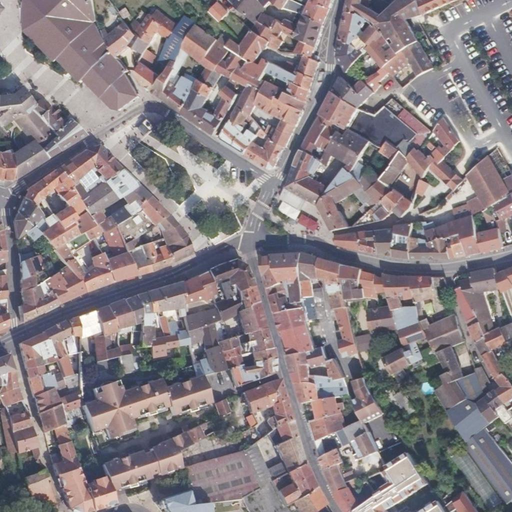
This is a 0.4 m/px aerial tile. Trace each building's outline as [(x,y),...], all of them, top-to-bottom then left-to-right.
[(139,95),(127,76),(125,72),(127,70),(108,47),(94,22),(96,20),(93,0),(25,0),(24,2),(24,29),(55,60),(57,57),(71,71),(75,68),(102,96),(108,91),(110,90),(118,98),(117,101),(113,106),(121,108),(139,95)] [(229,12),(218,0),(208,10),(219,22),(229,12)] [(259,0),(241,0),(236,7),(257,24),(260,21),(271,27),(277,19),(263,14),(266,7),(259,0)] [(323,24),(330,7),(317,2),(318,0),(259,0),(266,7),(267,6),(271,1),(279,3),(282,7),(295,11),(306,15),(323,24)] [(382,32),(397,53),(401,50),(408,61),(416,73),(418,76),(435,67),(407,19),(423,14),(419,0),(398,0),(382,16),(370,3),(369,0),(348,0),(346,11),(361,16),(367,20),(372,25),(382,32)] [(419,0),(423,14),(454,0),(419,0)] [(159,32),(169,37),(171,39),(179,27),(158,10),(153,17),(150,15),(142,25),(136,19),(128,27),(139,34),(151,43),(159,32)] [(316,47),(323,24),(306,15),(295,11),(294,14),(303,17),(300,25),(293,36),(301,40),(316,47)] [(346,11),(340,38),(343,40),(354,41),(363,33),(360,31),(367,20),(361,16),(346,11)] [(293,36),(300,25),(286,19),(283,23),(277,19),(271,27),(260,21),(257,24),(253,30),(265,37),(266,36),(271,41),(269,44),(277,49),(283,41),(278,38),(283,31),(293,36)] [(171,39),(182,46),(193,27),(184,20),(181,23),(179,27),(171,39)] [(129,73),(132,71),(125,56),(122,57),(121,54),(132,45),(139,34),(128,27),(125,23),(115,33),(105,39),(110,47),(111,46),(129,73)] [(182,46),(209,67),(215,72),(231,49),(227,47),(194,25),(193,27),(182,46)] [(363,33),(354,41),(361,38),(370,46),(382,32),(372,25),(363,33)] [(250,59),(255,62),(263,50),(268,47),(269,44),(271,41),(266,36),(265,37),(253,30),(242,45),(231,40),(227,47),(231,49),(244,57),(249,60),(250,59)] [(383,66),(397,53),(382,32),(370,46),(368,48),(383,66)] [(139,34),(132,45),(144,53),(146,51),(151,43),(139,34)] [(347,72),(349,70),(364,53),(343,40),(340,38),(337,55),(347,72)] [(312,58),(316,47),(301,40),(295,53),(305,55),(312,58)] [(182,112),(215,135),(232,105),(238,93),(227,85),(219,92),(223,96),(221,98),(223,100),(215,114),(211,111),(204,106),(212,98),(215,86),(224,73),(232,77),(244,57),(231,49),(215,72),(209,67),(201,78),(182,112)] [(362,80),(375,91),(381,84),(379,82),(390,72),(394,75),(408,61),(401,50),(397,53),(383,66),(378,72),(362,80)] [(140,61),(141,62),(147,68),(153,56),(146,51),(144,53),(140,61)] [(153,91),(182,112),(201,78),(197,75),(193,82),(188,78),(182,88),(181,87),(178,91),(168,85),(177,62),(162,55),(159,59),(168,68),(167,71),(162,76),(153,91)] [(320,62),(312,58),(305,55),(300,66),(289,61),(287,65),(283,63),(282,66),(299,75),(296,84),(310,90),(320,62)] [(47,57),(42,63),(54,73),(59,67),(47,57)] [(262,90),(267,81),(263,78),(244,69),(249,60),(244,57),(232,77),(249,86),(250,84),(262,90)] [(267,71),(272,62),(266,59),(262,66),(255,62),(250,59),(249,60),(244,69),(263,78),(267,71)] [(141,83),(147,88),(157,73),(153,70),(147,68),(141,62),(137,71),(138,78),(141,83)] [(303,111),(310,90),(296,84),(299,75),(282,66),(272,62),(267,71),(290,82),(289,84),(293,86),(289,93),(281,88),(277,96),(303,111)] [(147,88),(153,91),(162,76),(157,73),(147,88)] [(341,76),(333,91),(359,107),(368,98),(354,87),(341,76)] [(359,81),(354,87),(368,98),(375,91),(362,80),(359,81)] [(293,135),(303,111),(277,96),(281,88),(267,81),(262,90),(250,84),(249,86),(238,106),(249,115),(250,116),(256,103),(269,112),(284,119),(279,129),(293,135)] [(13,179),(46,158),(39,149),(51,140),(55,137),(32,110),(34,107),(21,90),(14,100),(0,98),(0,120),(2,123),(13,115),(32,140),(10,153),(12,157),(13,179)] [(102,96),(113,106),(117,101),(118,98),(110,90),(108,91),(102,96)] [(333,91),(321,114),(347,129),(359,107),(333,91)] [(58,151),(85,135),(69,118),(64,122),(54,112),(48,107),(38,101),(34,107),(32,110),(55,137),(51,140),(58,151)] [(220,138),(247,154),(254,142),(259,134),(262,129),(255,122),(246,135),(243,133),(244,131),(243,130),(247,123),(245,121),(249,115),(238,106),(220,138)] [(418,136),(410,143),(416,149),(419,152),(421,150),(432,134),(407,110),(399,118),(418,136)] [(311,129),(302,148),(321,160),(322,161),(347,129),(321,114),(311,129)] [(445,156),(460,141),(445,118),(436,130),(447,147),(441,152),(445,156)] [(266,133),(271,137),(272,134),(275,127),(270,125),(268,130),(266,133)] [(401,127),(388,141),(400,149),(407,158),(416,149),(410,143),(407,140),(410,137),(401,127)] [(287,147),(293,135),(279,129),(276,136),(272,134),(271,137),(285,146),(287,147)] [(287,187),(320,206),(355,179),(360,183),(368,169),(359,162),(372,141),(367,139),(347,129),(322,161),(327,164),(333,154),(350,164),(330,188),(316,180),(318,176),(314,173),(319,163),(321,160),(302,148),(298,157),(287,187)] [(367,139),(372,141),(384,147),(388,141),(376,131),(373,136),(370,135),(367,139)] [(276,166),(285,146),(271,137),(265,149),(254,142),(247,154),(268,168),(276,166)] [(46,158),(58,151),(51,140),(39,149),(46,158)] [(383,179),(392,186),(409,161),(423,176),(429,168),(431,166),(434,168),(439,163),(442,160),(445,156),(441,152),(441,153),(438,150),(431,157),(430,156),(428,158),(421,150),(419,152),(416,149),(407,158),(400,149),(388,141),(384,147),(382,150),(395,160),(393,163),(384,178),(383,179)] [(100,172),(112,160),(98,146),(85,149),(57,168),(65,177),(71,184),(69,186),(83,206),(91,201),(83,187),(84,186),(78,178),(92,166),(94,168),(91,171),(97,177),(100,175),(101,174),(100,172)] [(498,147),(489,156),(511,195),(511,194),(511,171),(498,147)] [(0,180),(1,180),(13,179),(12,157),(10,153),(9,150),(0,152),(0,180)] [(382,150),(379,153),(393,163),(395,160),(382,150)] [(496,204),(508,197),(511,195),(489,156),(482,162),(477,166),(468,175),(483,201),(480,203),(484,210),(496,204)] [(122,170),(112,160),(100,172),(101,174),(100,175),(107,180),(122,170)] [(458,173),(442,160),(439,163),(434,168),(431,166),(429,168),(448,184),(458,173)] [(383,201),(397,189),(392,186),(383,179),(384,178),(370,167),(368,169),(360,183),(355,179),(320,206),(333,230),(351,227),(336,204),(356,192),(364,187),(374,196),(366,203),(362,210),(366,216),(373,210),(383,201)] [(65,177),(57,168),(47,175),(55,186),(65,177)] [(107,180),(100,175),(97,177),(84,186),(83,187),(91,201),(83,206),(84,208),(87,212),(90,217),(99,210),(121,196),(137,185),(122,170),(107,180)] [(464,179),(458,173),(448,184),(455,190),(456,189),(464,179)] [(55,186),(47,175),(41,179),(50,191),(53,187),(55,186)] [(71,184),(65,177),(55,186),(53,187),(66,207),(53,215),(61,228),(71,222),(78,235),(85,232),(95,226),(94,225),(90,217),(87,212),(76,219),(73,215),(84,208),(83,206),(69,186),(71,184)] [(50,191),(41,179),(29,186),(24,197),(35,207),(38,201),(41,198),(46,194),(50,191)] [(421,180),(418,192),(423,195),(429,184),(421,180)] [(148,196),(137,185),(121,196),(126,204),(104,219),(99,210),(90,217),(94,225),(97,223),(102,232),(103,233),(114,226),(113,224),(138,209),(136,206),(148,196)] [(364,187),(356,192),(366,203),(374,196),(364,187)] [(393,212),(396,210),(405,195),(397,189),(383,201),(393,212)] [(41,198),(46,205),(50,202),(46,194),(41,198)] [(413,207),(413,208),(415,203),(405,195),(396,210),(403,216),(413,207)] [(167,215),(148,196),(136,206),(138,209),(113,224),(114,226),(122,244),(134,238),(157,222),(167,215)] [(24,197),(17,212),(31,227),(42,216),(35,207),(24,197)] [(500,228),(501,231),(506,230),(503,218),(511,214),(511,204),(508,197),(496,204),(502,219),(498,220),(500,228)] [(459,220),(473,215),(470,203),(454,208),(459,220)] [(354,226),(379,221),(373,210),(366,216),(361,220),(355,225),(354,226)] [(13,220),(16,239),(25,232),(32,241),(39,235),(31,227),(17,212),(13,220)] [(52,249),(62,244),(78,235),(71,222),(61,228),(53,215),(44,221),(48,228),(39,235),(52,249)] [(179,227),(167,215),(157,222),(163,237),(165,245),(172,262),(191,253),(187,238),(179,227)] [(469,255),(484,252),(478,233),(473,215),(459,220),(430,230),(426,231),(429,240),(445,238),(462,233),(469,255)] [(312,236),(317,222),(300,216),(295,229),(312,236)] [(95,236),(102,232),(97,223),(94,225),(95,226),(85,232),(89,239),(95,236)] [(379,253),(412,257),(412,237),(413,223),(396,226),(396,229),(369,231),(369,240),(369,241),(378,241),(379,253)] [(122,244),(114,226),(103,233),(107,242),(112,241),(118,255),(104,261),(112,281),(135,275),(125,252),(122,244)] [(484,252),(504,247),(501,231),(500,228),(478,233),(484,252)] [(363,240),(369,240),(369,231),(338,236),(337,243),(343,246),(362,250),(363,240)] [(451,258),(469,255),(462,233),(445,238),(451,258)] [(165,245),(163,237),(150,242),(154,251),(158,249),(158,248),(165,245)] [(412,257),(451,258),(445,238),(429,240),(430,247),(421,247),(420,238),(412,237),(412,257)] [(134,238),(122,244),(125,252),(139,247),(134,238)] [(362,250),(379,253),(378,241),(369,241),(369,240),(363,240),(362,250)] [(158,268),(172,262),(165,245),(158,248),(158,249),(154,251),(150,242),(139,247),(150,271),(158,268)] [(112,281),(104,261),(101,252),(92,257),(93,267),(82,274),(62,244),(52,249),(65,265),(69,270),(84,291),(99,285),(112,281)] [(139,247),(125,252),(135,275),(150,271),(139,247)] [(281,332),(284,331),(306,323),(307,322),(307,321),(308,320),(306,308),(305,308),(300,281),(302,281),(302,253),(276,255),(277,271),(281,280),(282,280),(286,292),(272,296),(281,332)] [(306,308),(308,320),(318,318),(316,310),(312,284),(311,277),(321,277),(320,257),(302,253),(302,281),(300,281),(305,308),(306,308)] [(20,262),(20,280),(33,273),(36,272),(34,266),(42,262),(39,254),(20,262)] [(261,255),(272,296),(286,292),(282,280),(281,280),(277,271),(276,255),(261,255)] [(344,338),(339,340),(345,356),(360,352),(356,337),(351,317),(349,307),(343,281),(342,264),(320,257),(321,277),(330,277),(330,293),(333,308),(335,308),(344,338)] [(240,291),(253,286),(250,277),(245,266),(233,260),(217,263),(207,269),(215,291),(212,292),(215,303),(214,304),(218,321),(219,322),(225,319),(226,318),(237,313),(238,303),(238,299),(237,292),(240,291)] [(362,268),(342,264),(343,281),(349,307),(367,305),(366,300),(362,271),(362,268)] [(59,276),(69,270),(65,265),(55,270),(59,276)] [(481,316),(487,335),(493,349),(511,340),(511,323),(494,331),(491,322),(489,322),(488,317),(490,316),(483,291),(501,287),(497,274),(495,268),(470,273),(471,279),(462,281),(465,285),(477,304),(481,316)] [(215,291),(207,269),(181,282),(184,302),(202,296),(208,324),(211,323),(218,321),(214,304),(215,303),(212,292),(215,291)] [(57,304),(84,291),(69,270),(59,276),(55,270),(46,276),(53,283),(50,285),(51,289),(45,291),(47,296),(54,294),(57,304)] [(376,274),(362,271),(366,300),(370,300),(371,296),(379,296),(378,292),(376,274)] [(511,282),(505,271),(497,274),(501,287),(503,292),(511,288),(511,282)] [(21,322),(42,311),(38,299),(36,300),(30,285),(33,283),(33,273),(20,280),(22,304),(18,306),(21,322)] [(385,276),(376,274),(378,292),(389,289),(385,276)] [(385,274),(385,276),(389,289),(394,304),(396,309),(403,307),(401,300),(405,298),(406,299),(415,296),(412,276),(397,276),(385,274)] [(42,311),(57,304),(54,294),(47,296),(44,297),(42,292),(45,291),(51,289),(50,285),(53,283),(46,276),(33,283),(30,285),(36,300),(38,299),(42,311)] [(434,276),(412,276),(415,296),(418,314),(423,313),(420,300),(438,296),(434,276)] [(184,302),(181,282),(181,281),(146,293),(150,313),(157,311),(180,304),(180,314),(184,314),(184,302)] [(316,310),(325,310),(326,310),(322,284),(312,284),(316,310)] [(471,320),(481,316),(477,304),(465,285),(457,289),(468,321),(471,320)] [(257,301),(253,286),(240,291),(237,292),(238,299),(238,303),(240,303),(242,310),(257,301)] [(170,339),(167,320),(166,315),(157,311),(150,313),(146,293),(123,301),(131,319),(131,328),(131,332),(139,333),(139,346),(136,347),(137,357),(151,355),(151,356),(165,353),(164,348),(178,346),(176,339),(170,339)] [(123,301),(107,306),(116,331),(116,333),(131,328),(131,319),(123,301)] [(265,327),(257,301),(242,310),(237,313),(244,334),(246,333),(265,327)] [(394,304),(380,307),(382,319),(397,315),(396,309),(394,304)] [(107,306),(91,311),(101,336),(104,360),(106,359),(119,357),(118,349),(108,351),(109,347),(107,334),(116,331),(107,306)] [(380,307),(368,309),(372,334),(383,331),(382,319),(380,307)] [(316,310),(318,318),(326,316),(325,310),(316,310)] [(91,311),(82,315),(87,328),(90,339),(93,338),(96,361),(104,360),(101,336),(91,311)] [(360,314),(351,317),(356,337),(369,333),(367,324),(363,325),(360,314)] [(82,315),(76,317),(78,330),(87,328),(82,315)] [(465,341),(457,315),(431,327),(426,318),(420,321),(422,324),(430,340),(437,354),(438,353),(464,345),(465,341)] [(470,326),(476,341),(487,335),(481,316),(471,320),(473,325),(470,326)] [(42,332),(43,333),(46,342),(48,342),(56,360),(60,369),(69,367),(58,339),(70,334),(71,336),(78,336),(78,330),(76,317),(67,321),(67,320),(42,332)] [(176,339),(178,346),(189,345),(186,332),(186,328),(177,330),(175,318),(167,320),(170,339),(176,339)] [(219,322),(218,321),(211,323),(217,343),(231,338),(225,319),(219,322)] [(217,343),(211,323),(208,324),(186,332),(189,345),(197,342),(202,340),(203,345),(205,354),(208,362),(198,364),(193,366),(196,378),(201,376),(224,370),(222,361),(217,343)] [(284,331),(291,353),(316,350),(313,341),(306,323),(284,331)] [(430,340),(422,324),(402,330),(407,347),(409,355),(423,350),(421,343),(430,340)] [(271,347),(265,327),(246,333),(249,341),(246,342),(247,347),(251,346),(253,352),(271,347)] [(18,342),(25,369),(42,365),(56,360),(48,342),(46,342),(43,333),(18,342)] [(487,335),(476,341),(487,361),(497,378),(503,386),(497,391),(506,402),(511,397),(511,380),(504,368),(493,349),(487,335)] [(236,336),(232,337),(231,338),(217,343),(222,361),(242,356),(236,336)] [(313,341),(316,350),(323,347),(320,338),(313,341)] [(118,349),(119,357),(121,373),(133,372),(131,355),(131,341),(117,345),(118,349)] [(455,353),(464,345),(438,353),(448,372),(442,376),(446,385),(436,390),(448,410),(467,398),(457,379),(464,376),(460,365),(455,353)] [(272,347),(271,347),(253,352),(250,353),(253,363),(274,357),(272,347)] [(288,354),(293,372),(310,374),(310,366),(313,366),(313,367),(328,365),(331,375),(326,374),(325,377),(334,378),(335,380),(345,377),(337,359),(328,362),(323,347),(316,350),(291,353),(288,354)] [(413,363),(409,355),(407,347),(387,358),(384,360),(394,374),(413,363)] [(8,354),(0,356),(0,385),(1,385),(3,373),(13,369),(8,354)] [(198,361),(198,364),(208,362),(205,354),(202,357),(200,359),(198,361)] [(274,374),(274,364),(241,368),(241,366),(229,369),(235,387),(274,374)] [(25,369),(33,397),(52,389),(64,384),(62,376),(52,378),(49,372),(44,373),(42,365),(25,369)] [(62,376),(64,384),(71,382),(69,375),(71,374),(69,367),(60,369),(62,376)] [(17,389),(13,369),(3,373),(1,385),(0,387),(0,398),(1,401),(7,399),(8,404),(22,399),(17,389)] [(293,372),(302,403),(313,400),(335,396),(350,395),(347,388),(345,377),(335,380),(334,378),(325,377),(310,374),(293,372)] [(475,372),(464,376),(457,379),(467,398),(477,404),(485,398),(483,391),(477,377),(475,372)] [(486,373),(477,377),(483,391),(487,390),(490,383),(486,373)] [(204,389),(201,376),(196,378),(162,387),(159,378),(119,389),(115,377),(90,383),(93,396),(79,399),(82,406),(88,427),(101,423),(104,436),(115,433),(115,431),(129,427),(127,417),(167,406),(169,415),(208,404),(208,402),(212,400),(208,389),(208,388),(204,389)] [(373,420),(386,414),(367,384),(365,377),(354,380),(361,398),(373,420)] [(289,411),(280,379),(272,381),(260,386),(267,406),(271,404),(274,414),(275,416),(289,411)] [(267,406),(260,386),(242,392),(250,413),(251,412),(261,408),(267,406)] [(33,397),(37,413),(59,405),(56,399),(52,389),(33,397)] [(501,415),(507,423),(511,418),(511,410),(511,409),(506,402),(497,391),(496,390),(490,394),(487,390),(483,391),(485,398),(501,415)] [(59,405),(61,412),(82,406),(79,399),(79,392),(56,399),(59,405)] [(317,419),(341,412),(338,403),(335,404),(335,396),(313,400),(317,419)] [(357,407),(363,420),(365,423),(373,420),(361,398),(354,401),(355,404),(357,407)] [(473,435),(484,427),(486,426),(490,423),(477,404),(467,398),(448,410),(466,440),(473,435)] [(485,398),(477,404),(490,423),(501,415),(485,398)] [(37,413),(43,433),(64,423),(61,412),(59,405),(37,413)] [(8,418),(6,412),(4,408),(1,409),(2,413),(1,413),(7,452),(15,451),(12,432),(11,421),(8,418)] [(261,408),(251,412),(251,413),(256,422),(259,429),(268,422),(267,418),(265,418),(261,408)] [(291,420),(289,411),(275,416),(274,414),(267,418),(268,422),(259,429),(262,436),(274,426),(291,420)] [(341,412),(345,427),(351,425),(346,411),(341,412)] [(31,426),(27,412),(8,418),(11,421),(12,432),(31,426)] [(311,421),(316,440),(345,427),(341,412),(317,419),(311,421)] [(229,413),(219,417),(209,421),(214,433),(217,440),(221,438),(223,442),(238,434),(229,413)] [(246,416),(250,426),(256,422),(251,413),(246,416)] [(292,423),(291,420),(274,426),(276,429),(292,423)] [(320,453),(326,468),(339,463),(344,462),(338,449),(352,442),(357,452),(354,454),(356,459),(360,457),(360,459),(363,458),(379,452),(365,423),(363,420),(351,425),(345,427),(316,440),(320,453)] [(304,463),(292,423),(276,429),(280,440),(273,445),(279,455),(287,472),(304,463)] [(39,454),(31,426),(12,432),(15,451),(16,453),(30,448),(35,460),(38,460),(39,454)] [(188,430),(184,432),(190,445),(203,439),(198,426),(188,430)] [(473,435),(511,487),(511,464),(484,427),(473,435)] [(51,464),(55,476),(57,475),(58,474),(75,467),(77,466),(67,432),(54,436),(62,460),(51,464)] [(157,476),(181,467),(177,453),(190,445),(184,432),(181,433),(166,437),(167,442),(149,448),(157,476)] [(507,503),(511,499),(511,487),(473,435),(466,440),(463,443),(465,446),(507,503)] [(272,481),(254,443),(245,451),(242,453),(182,469),(188,490),(193,505),(208,503),(241,499),(272,481)] [(140,451),(148,479),(157,476),(149,448),(140,451)] [(110,488),(148,479),(140,451),(102,461),(110,488)] [(379,452),(363,458),(365,462),(368,461),(369,463),(376,462),(382,458),(379,452)] [(108,489),(110,488),(102,461),(100,462),(104,476),(108,489)] [(287,472),(272,481),(284,506),(292,501),(313,489),(304,463),(287,472)] [(346,511),(353,511),(361,506),(351,488),(361,484),(358,478),(346,481),(339,463),(326,468),(338,499),(346,511)] [(62,488),(68,503),(86,497),(82,484),(81,484),(75,467),(58,474),(63,488),(62,488)] [(37,511),(56,505),(44,468),(32,476),(22,478),(31,511),(37,511)] [(86,497),(108,489),(104,476),(82,484),(86,497)] [(77,511),(85,511),(113,502),(108,489),(86,497),(68,503),(71,509),(77,511)] [(312,511),(325,504),(313,489),(292,501),(297,511),(312,511)] [(188,490),(162,498),(164,509),(166,511),(207,511),(208,503),(193,505),(188,490)]
